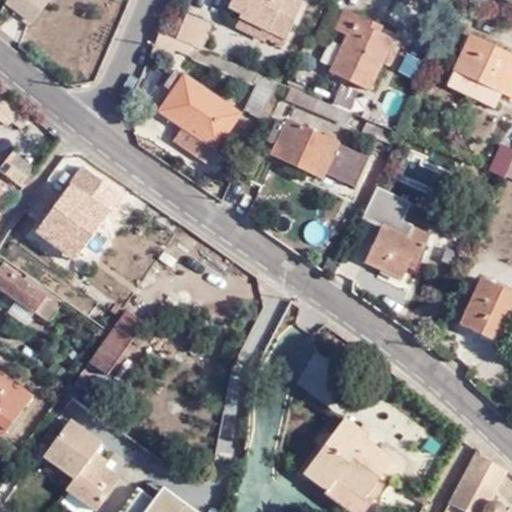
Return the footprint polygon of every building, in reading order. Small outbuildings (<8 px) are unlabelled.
[(6,0),(3,8),(27,23),(41,0),(6,0)] [(240,18),(286,39),(304,2),(299,0),(233,0),(233,1),(245,7),(240,18)] [(371,89),(394,40),(381,33),(383,26),(346,8),(337,28),(348,34),(331,71),(371,89)] [(184,43),(190,47),(203,51),(213,26),(187,16),(177,40),(178,41),(184,43)] [(282,49),(286,39),(240,18),(236,28),(282,49)] [(511,95),(511,55),(471,36),(450,84),(499,107),(506,93),(511,95)] [(263,117),(279,83),(203,51),(190,47),(187,56),(259,86),(247,111),(263,117)] [(185,127),(218,150),(242,114),(177,69),(167,85),(175,91),(161,111),(185,127)] [(340,86),(333,105),(350,111),(357,93),(340,86)] [(345,123),(350,111),(333,105),(290,87),(286,98),(345,123)] [(23,136),(33,124),(0,97),(0,124),(10,132),(13,128),(23,136)] [(400,132),(367,119),(362,130),(394,144),(400,132)] [(323,176),(339,143),(290,121),(288,125),(278,121),(269,141),(278,146),(274,154),(323,176)] [(185,127),(178,137),(211,159),(218,150),(185,127)] [(261,156),(248,150),(236,174),(250,180),(261,156)] [(0,167),(0,177),(20,191),(34,173),(9,155),(0,167)] [(507,175),(511,164),(511,163),(511,161),(498,156),(492,169),(507,175)] [(65,231),(70,235),(96,252),(104,241),(95,234),(123,195),(84,166),(62,196),(48,188),(34,207),(47,218),(37,231),(55,245),(65,231)] [(414,201),(380,185),(365,215),(384,224),(367,259),(404,277),(410,265),(414,267),(430,234),(406,221),(414,201)] [(0,206),(1,206),(6,210),(15,198),(0,186),(0,206)] [(152,221),(125,259),(141,271),(168,232),(152,221)] [(61,248),(70,235),(65,231),(55,245),(61,248)] [(29,273),(7,257),(2,264),(24,279),(29,273)] [(66,299),(29,273),(24,279),(2,264),(0,266),(0,286),(34,311),(36,309),(50,320),(66,299)] [(498,339),(511,306),(511,289),(484,276),(462,323),(498,339)] [(90,360),(109,373),(145,320),(127,308),(90,360)] [(109,373),(90,360),(75,382),(94,394),(109,373)] [(0,430),(3,433),(33,394),(0,369),(0,430)] [(65,488),(97,509),(121,476),(99,461),(103,455),(96,451),(103,440),(69,418),(43,453),(74,475),(65,488)] [(352,433),(355,426),(341,418),(332,434),(325,434),(321,437),(320,442),(323,448),(312,472),(338,486),(342,478),(373,493),(383,472),(394,451),(362,434),(360,437),(353,433),(352,433)] [(363,429),(355,426),(352,433),(353,433),(360,437),(362,434),(363,429)] [(447,502),(465,511),(511,511),(511,508),(509,506),(503,511),(501,511),(501,509),(501,506),(500,503),(497,501),(493,499),(488,499),(505,466),(476,448),(447,502)] [(342,478),(338,486),(336,490),(371,509),(388,475),(383,472),(373,493),(342,478)] [(204,511),(205,511),(163,485),(156,496),(137,484),(119,511),(204,511)]
